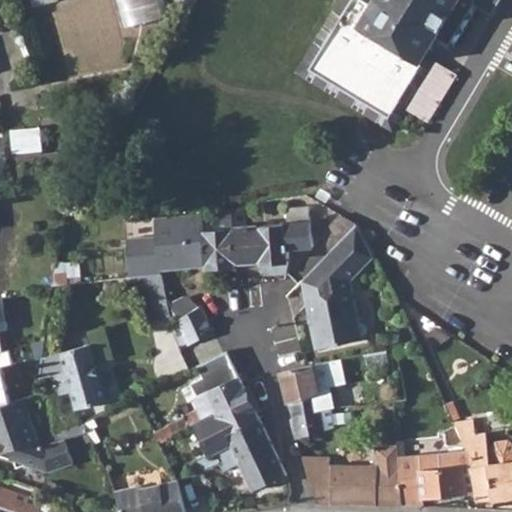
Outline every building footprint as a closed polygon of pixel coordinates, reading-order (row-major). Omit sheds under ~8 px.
[(120,0),(126,25),(168,16),(164,0),(120,0)] [(511,0),(339,0),(296,71),(393,131),(437,62),(425,54),(433,41),(451,52),(482,0),(511,0)] [(13,129),(16,152),(45,148),(42,124),(13,129)] [(132,274),(161,269),(162,266),(206,265),(203,228),(202,211),(156,216),(157,233),(129,236),(132,274)] [(320,240),(326,246),(332,250),(352,227),(354,224),(341,214),(320,240)] [(302,222),(304,245),(311,245),(310,238),(317,237),(316,221),(302,222)] [(302,222),(263,225),(260,224),(262,258),(262,260),(285,258),(285,248),(304,245),(302,222)] [(311,324),(317,347),(363,338),(352,281),(373,255),(355,223),(354,224),(352,227),(332,250),(305,282),(316,293),(308,303),(309,314),(313,313),(315,323),(311,324)] [(234,226),(237,260),(262,258),(260,224),(234,226)] [(234,226),(203,228),(206,265),(237,262),(237,260),(234,226)] [(152,320),(175,315),(169,300),(167,296),(162,283),(161,269),(132,274),(133,285),(145,284),(152,320)] [(186,293),(169,300),(175,315),(175,316),(201,306),(186,293)] [(201,306),(175,316),(182,332),(177,335),(180,342),(213,329),(203,305),(201,306)] [(79,407),(108,399),(99,365),(116,361),(108,331),(90,336),(93,344),(45,357),(44,377),(58,373),(63,393),(74,390),(79,407)] [(193,397),(199,408),(205,420),(250,397),(227,348),(199,364),(204,376),(194,382),(200,393),(193,397)] [(0,408),(12,405),(3,366),(14,364),(10,349),(2,351),(0,351),(0,408)] [(365,354),(368,367),(389,363),(387,349),(365,354)] [(393,354),(396,369),(403,367),(400,353),(393,354)] [(283,371),(295,417),(335,409),(354,407),(350,389),(320,390),(314,364),(283,371)] [(181,418),(186,429),(197,425),(211,456),(205,459),(209,467),(219,462),(216,453),(231,446),(227,436),(260,418),(250,397),(205,420),(199,408),(181,418)] [(45,474),(71,465),(63,442),(45,448),(36,445),(21,402),(12,405),(0,408),(0,454),(5,453),(8,461),(11,460),(14,469),(23,466),(45,474)] [(293,418),(298,437),(335,426),(335,409),(295,417),(293,418)] [(186,429),(181,418),(175,415),(154,425),(163,442),(186,429)] [(511,496),(511,441),(508,438),(496,440),(488,449),(485,431),(476,433),(473,415),(460,417),(468,434),(470,449),(475,489),(477,500),(511,496)] [(227,436),(231,446),(252,490),(286,474),(260,418),(227,436)] [(318,504),(403,505),(402,497),(398,456),(397,445),(375,447),(377,467),(330,467),(330,459),(303,458),(318,504)] [(398,456),(402,497),(475,489),(470,449),(398,456)] [(116,491),(122,511),(186,511),(179,480),(145,487),(143,485),(116,491)] [(44,511),(40,499),(0,484),(0,511),(44,511)]
